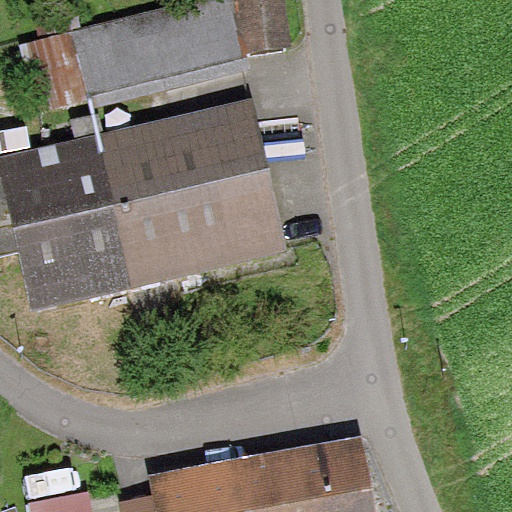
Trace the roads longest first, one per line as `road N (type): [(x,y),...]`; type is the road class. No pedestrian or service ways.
road 1 (unclassified): [(329,0),(380,373),(422,511)]
road 2 (track): [(0,364),(30,391),(113,427),(205,419),(380,373)]
